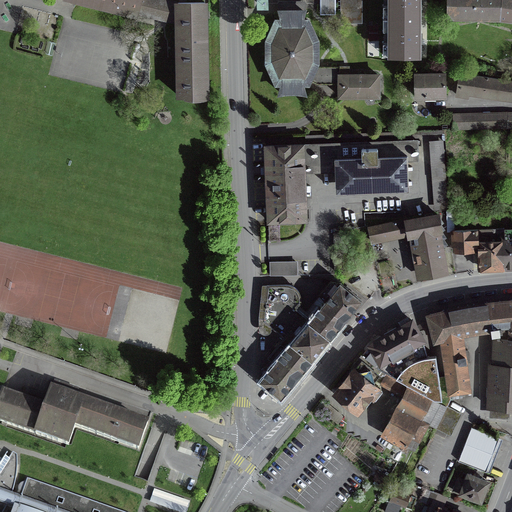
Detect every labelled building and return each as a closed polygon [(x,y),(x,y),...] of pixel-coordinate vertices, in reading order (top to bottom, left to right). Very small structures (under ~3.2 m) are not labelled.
[(75,0),(137,15),(138,11),(162,17),(177,20),(177,2),(176,2),(166,1),(162,0),(75,0)] [(338,14),(337,0),(322,0),(323,14),(338,14)] [(357,0),(343,0),(343,19),(358,19),(357,0)] [(389,0),(390,18),(419,18),(419,0),(389,0)] [(501,16),(502,0),(449,0),(449,15),(501,16)] [(511,0),(502,0),(501,16),(511,17),(511,0)] [(204,2),(183,2),(178,2),(177,2),(177,20),(179,96),(187,96),(187,98),(192,99),(197,99),(202,98),(207,97),(205,18),(205,2),(204,2)] [(309,83),(308,82),(309,79),(314,68),(317,63),(318,64),(318,63),(317,63),(317,41),(318,40),(317,40),(308,21),(309,20),(308,19),(307,21),(301,21),(302,17),(305,11),(280,11),(282,17),(283,21),(277,21),(277,19),(276,20),(277,21),(268,40),(267,40),(266,41),(268,41),(268,63),(266,63),(266,64),(268,64),(277,82),(276,83),(277,84),(277,83),(283,83),(281,92),(287,91),(292,91),(298,91),(304,92),(301,82),(307,82),(308,84),(309,83)] [(419,18),(390,18),(390,55),(419,55),(419,18)] [(314,68),(309,79),(318,82),(339,82),(340,96),(378,96),(378,75),(344,75),(344,67),(319,67),(314,68)] [(511,95),(511,80),(459,72),(458,78),(461,78),(458,95),(466,96),(467,93),(493,97),(494,93),(511,95)] [(445,74),(415,74),(415,96),(445,96),(445,74)] [(453,129),(487,128),(508,128),(510,128),(511,128),(511,113),(505,113),(498,113),(490,113),(483,113),(476,114),(468,115),(461,115),(453,117),(453,129)] [(409,189),(408,161),(418,160),(417,140),(265,146),(268,221),(306,219),(304,165),(335,163),(336,192),(409,189)] [(449,208),(445,141),(432,142),(436,209),(449,208)] [(425,217),(406,221),(408,233),(409,233),(409,234),(411,241),(417,276),(421,276),(445,271),(448,271),(443,245),(443,244),(446,243),(442,237),(445,236),(441,230),(441,229),(443,228),(440,222),(442,221),(438,215),(434,215),(433,214),(429,216),(425,215),(425,217)] [(408,233),(406,221),(406,219),(368,225),(371,240),(408,233)] [(492,229),(492,243),(504,242),(504,237),(505,237),(504,228),(492,228),(492,229)] [(478,232),(477,230),(477,229),(455,230),(455,231),(451,231),(452,246),(456,246),(456,250),(474,249),(473,232),(478,232)] [(479,268),(482,268),(506,267),(505,237),(504,237),(504,242),(492,243),(481,243),(478,243),(479,268)] [(332,314),(334,311),(345,320),(362,300),(340,282),(326,300),(325,300),(321,305),(332,314)] [(310,319),(297,308),(298,306),(299,304),(300,302),(300,300),(300,298),(300,296),(299,293),(298,291),(297,290),(295,288),(294,287),(292,286),(290,285),(288,285),(286,285),(267,285),(264,320),(275,330),(276,329),(291,342),(310,319)] [(497,335),(497,337),(511,337),(511,300),(505,301),(497,302),(468,306),(449,310),(429,315),(435,340),(454,335),(462,333),(472,331),(479,330),(491,329),(492,334),(499,333),(500,335),(497,335)] [(332,314),(321,305),(320,305),(321,306),(310,319),(291,342),(313,359),(312,358),(329,338),(330,339),(345,320),(334,311),(332,314)] [(449,396),(434,398),(432,382),(432,381),(425,381),(426,363),(429,361),(423,339),(412,320),(397,328),(385,334),(379,338),(375,341),(371,344),(353,366),(355,368),(362,360),(379,374),(382,369),(387,372),(409,385),(409,386),(440,402),(446,406),(447,405),(450,399),(449,396)] [(276,329),(275,330),(285,337),(283,340),(268,358),(271,361),(260,373),(260,380),(281,398),(313,359),(291,342),(276,329)] [(449,393),(450,393),(471,390),(465,351),(462,333),(454,335),(435,340),(436,344),(441,342),(443,354),(447,380),(449,393)] [(511,337),(497,337),(495,351),(494,366),(491,366),(489,407),(511,408),(511,337)] [(372,382),(379,374),(362,360),(355,368),(350,375),(349,375),(342,383),(343,384),(336,392),(358,409),(370,395),(374,398),(381,389),(372,382)] [(436,426),(446,406),(440,402),(409,386),(409,385),(387,372),(382,381),(386,383),(385,386),(403,396),(383,432),(415,449),(429,422),(436,426)] [(447,380),(432,382),(434,398),(449,396),(450,396),(450,393),(449,393),(447,380)] [(139,449),(147,425),(148,422),(84,400),(76,397),(52,388),(51,388),(51,390),(47,400),(46,404),(45,405),(3,390),(0,398),(0,420),(7,423),(68,445),(75,426),(138,449),(139,449)] [(337,408),(330,402),(323,410),(331,416),(337,408)] [(446,406),(436,426),(436,427),(449,434),(460,412),(447,406),(447,405),(446,406)] [(486,471),(499,437),(472,427),(458,460),(486,471)] [(122,511),(27,478),(27,479),(26,480),(25,481),(25,482),(24,482),(23,483),(22,483),(21,483),(21,484),(20,485),(19,485),(19,486),(19,487),(19,488),(19,489),(19,490),(19,491),(18,492),(17,493),(17,494),(16,494),(15,495),(14,495),(13,495),(12,495),(14,487),(16,478),(17,471),(17,464),(9,458),(7,461),(3,459),(2,460),(0,463),(0,511),(3,511),(7,505),(16,508),(15,511),(122,511)] [(487,482),(469,474),(466,481),(459,478),(458,481),(454,490),(460,492),(461,492),(480,500),(487,482)] [(386,511),(396,511),(400,504),(406,506),(406,505),(412,508),(417,497),(410,494),(413,488),(398,482),(395,488),(390,500),(386,511)] [(189,502),(158,491),(156,496),(154,501),(186,511),(189,502)]
